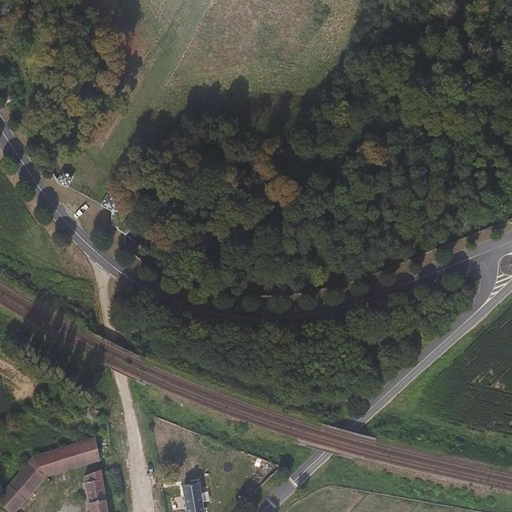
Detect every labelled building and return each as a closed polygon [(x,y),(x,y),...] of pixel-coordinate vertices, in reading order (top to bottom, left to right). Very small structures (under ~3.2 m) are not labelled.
[(67,189),(72,179),(61,174),(57,184),(67,189)] [(121,223),(128,209),(106,197),(100,207),(109,212),(110,213),(110,226),(124,238),(130,231),(121,223)] [(146,252),(128,240),(124,238),(123,242),(125,249),(131,256),(137,260),(140,262),(146,252)] [(80,422),(87,413),(78,408),(72,418),(80,422)] [(15,511),(45,476),(100,464),(95,442),(30,458),(0,494),(0,506),(7,511),(15,511)] [(104,511),(97,475),(77,480),(83,511),(104,511)] [(202,511),(202,508),(197,484),(176,488),(180,511),(202,511)] [(237,511),(239,511),(255,497),(247,488),(230,502),(237,511)]
